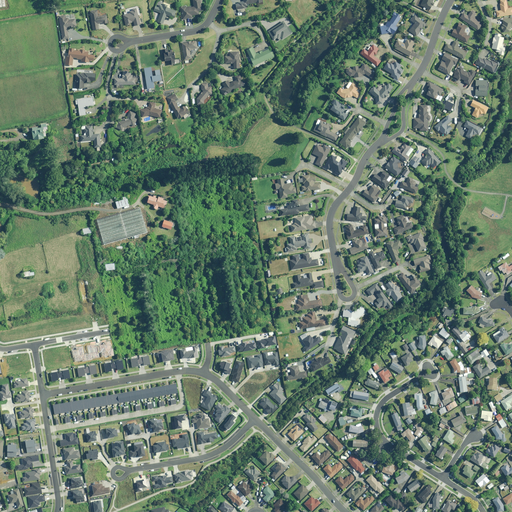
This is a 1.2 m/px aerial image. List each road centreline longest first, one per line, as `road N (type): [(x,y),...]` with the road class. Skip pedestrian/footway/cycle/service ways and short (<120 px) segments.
road 1 (residential): [(176,370),(178,408),(47,429)]
road 2 (residential): [(254,418),(205,456),(128,469)]
road 3 (residential): [(338,266),(331,211),(379,142)]
road 4 (residential): [(42,394),(176,370)]
road 5 (residential): [(254,418),(345,511)]
